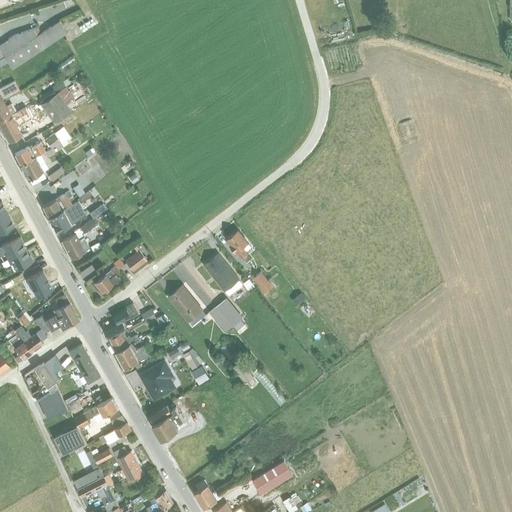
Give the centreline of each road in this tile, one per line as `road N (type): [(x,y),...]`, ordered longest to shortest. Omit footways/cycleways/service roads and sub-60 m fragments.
road 1 (unclassified): [(91,319),(312,144),(323,80),(299,0)]
road 2 (tertiary): [(194,511),(118,384),(91,319)]
road 3 (tertiary): [(91,319),(0,146)]
road 4 (residential): [(15,372),(83,511)]
